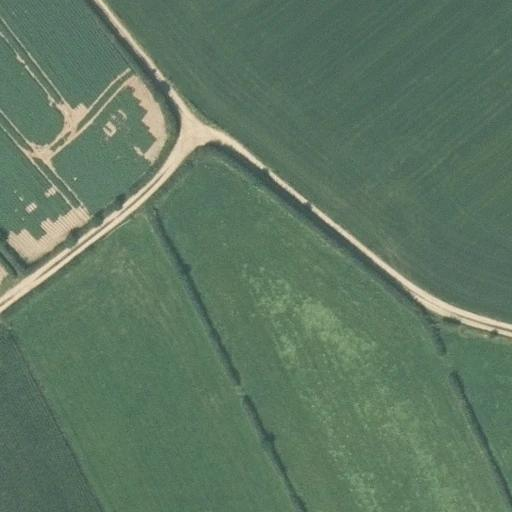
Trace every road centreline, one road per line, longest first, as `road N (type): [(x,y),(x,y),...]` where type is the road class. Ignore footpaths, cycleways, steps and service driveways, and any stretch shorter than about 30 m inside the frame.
road 1 (track): [(511,331),(410,293),(232,150),(191,128)]
road 2 (track): [(191,128),(145,191),(0,304)]
road 3 (track): [(191,128),(94,0)]
